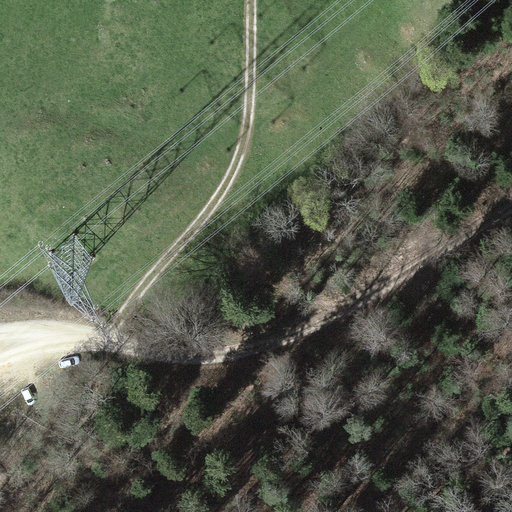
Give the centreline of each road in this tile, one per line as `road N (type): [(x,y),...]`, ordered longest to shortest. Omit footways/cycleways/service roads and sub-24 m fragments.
road 1 (track): [(0,332),(58,329),(171,348),(241,341),(349,297),(511,200)]
road 2 (track): [(108,336),(235,163),(247,123),(252,0)]
